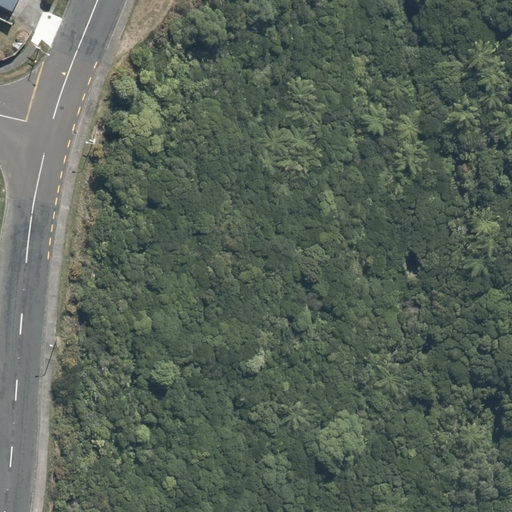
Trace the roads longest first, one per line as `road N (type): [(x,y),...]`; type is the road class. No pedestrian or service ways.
road 1 (residential): [(9,511),(24,280),(48,131)]
road 2 (residential): [(48,131),(98,0)]
